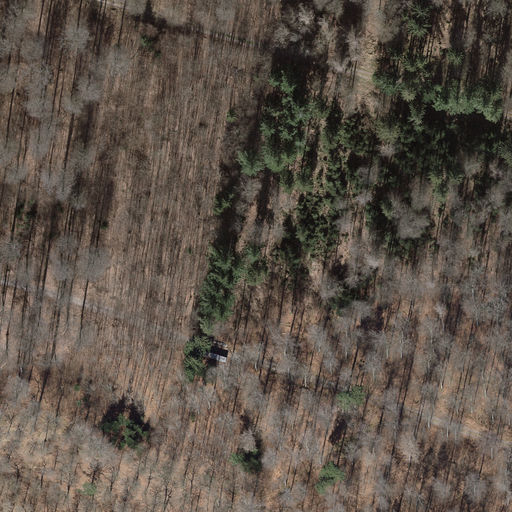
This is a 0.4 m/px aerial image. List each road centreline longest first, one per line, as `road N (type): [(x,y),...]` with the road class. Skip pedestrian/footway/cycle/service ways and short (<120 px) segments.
road 1 (track): [(96,0),(511,116)]
road 2 (track): [(511,447),(229,351)]
road 3 (track): [(229,351),(0,279)]
